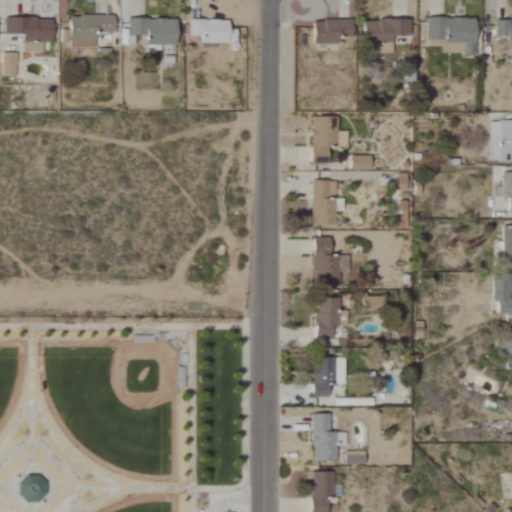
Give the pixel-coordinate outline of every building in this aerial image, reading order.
[(95,48),(95,33),(113,33),(114,16),(70,16),(69,48),(95,48)] [(23,52),(42,52),(42,43),(52,43),(52,19),(5,18),(4,35),(23,35),(23,52)] [(441,54),(475,55),(475,19),(427,18),(426,47),(441,47),(441,54)] [(127,35),(147,35),(147,47),(177,47),(176,19),(127,19),(127,35)] [(229,44),(229,21),(189,20),(188,36),(201,37),(201,44),(229,44)] [(352,20),(313,21),(313,44),(341,44),(341,37),(353,37),(352,20)] [(410,21),(364,20),(364,44),(369,44),(369,53),(392,54),(393,36),(410,36),(410,21)] [(507,48),(511,48),(511,24),(509,24),(509,21),(494,20),(494,37),(507,37),(507,48)] [(2,77),(15,77),(16,54),(2,53),(2,77)] [(338,117),(311,117),(311,165),(328,165),(328,148),(347,148),(347,132),(338,132),(338,117)] [(489,162),(511,161),(511,121),(489,121),(489,162)] [(350,170),(370,170),(370,157),(350,157),(350,170)] [(508,213),(511,212),(511,173),(502,173),(502,186),(495,186),(494,197),(509,197),(508,213)] [(311,181),(311,225),(335,226),(335,182),(311,181)] [(511,226),(502,226),(502,242),(498,242),(497,265),(511,265),(511,226)] [(329,256),(330,238),(313,238),(312,286),(339,286),(339,272),(345,272),(345,257),(329,256)] [(493,302),(498,302),(498,315),(511,314),(511,299),(510,300),(509,275),(493,275),(493,302)] [(362,312),(381,312),(382,298),(363,297),(362,312)] [(332,340),(332,328),(339,328),(340,299),(316,299),(315,340),(332,340)] [(511,330),(504,328),(496,354),(511,358),(511,330)] [(313,398),(329,397),(329,385),(345,385),(344,358),(312,359),(313,398)] [(312,462),(336,462),(336,447),(344,447),(344,433),(329,433),(329,415),(312,415),(312,462)] [(345,465),(365,465),(364,452),(345,453),(345,465)] [(309,511),(326,511),(328,499),(333,499),(335,473),(311,472),(309,511)]
